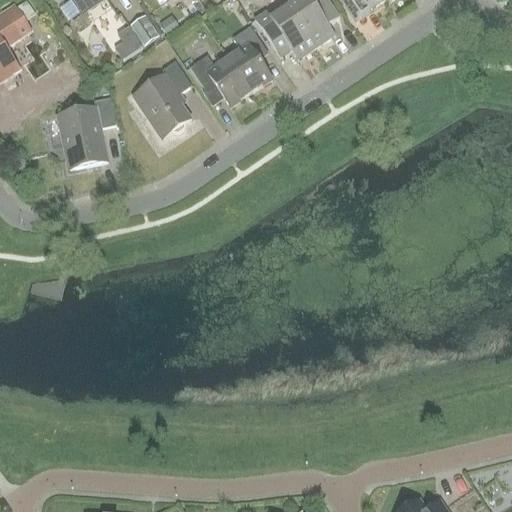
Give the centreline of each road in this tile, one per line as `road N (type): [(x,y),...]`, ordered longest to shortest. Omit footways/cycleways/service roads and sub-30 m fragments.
road 1 (unclassified): [(0,200),(13,217),(37,221),(144,207),(462,0)]
road 2 (residential): [(345,491),(307,481),(221,494),(58,480),(27,491),(15,511)]
road 3 (residential): [(511,444),(370,472),(345,491)]
